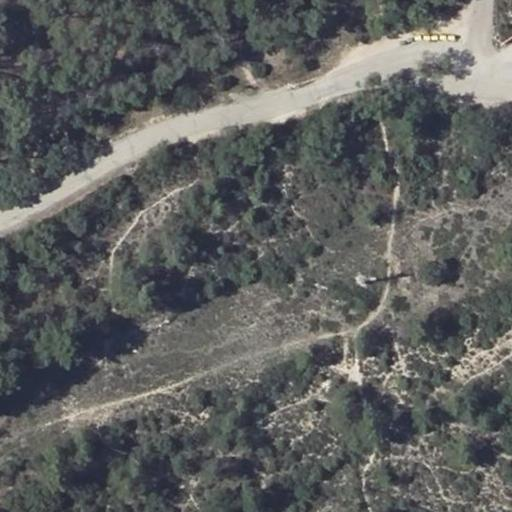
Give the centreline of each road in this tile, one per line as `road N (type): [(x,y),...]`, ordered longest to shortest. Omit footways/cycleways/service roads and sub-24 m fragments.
road 1 (unclassified): [(0,214),(182,123),(267,108),(346,81)]
road 2 (track): [(483,25),(405,32),(346,81)]
road 3 (unclassified): [(482,74),(449,61),(418,61),(346,81)]
road 4 (unclassified): [(346,81),(482,74)]
